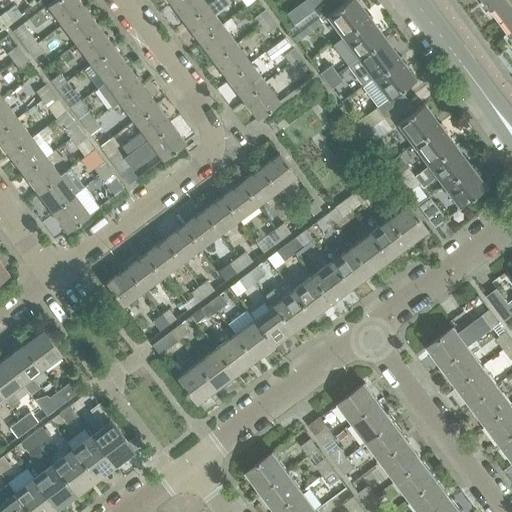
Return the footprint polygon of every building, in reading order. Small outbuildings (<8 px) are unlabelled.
[(78,0),(52,0),(46,5),(61,24),(84,7),(78,0)] [(172,0),(169,3),(184,22),(207,5),(203,0),(172,0)] [(304,0),(312,10),(324,0),(304,0)] [(320,20),(325,17),(340,37),(368,16),(355,0),(345,0),(343,1),(342,0),(324,0),(312,10),(313,11),(320,20)] [(511,0),(484,0),(511,37),(511,0)] [(22,14),(14,3),(2,12),(10,22),(22,14)] [(184,22),(198,41),(221,24),(207,5),(184,22)] [(61,24),(75,43),(75,44),(98,26),(84,7),(61,24)] [(263,9),(254,16),(261,24),(269,18),(263,9)] [(313,11),(289,29),(296,38),(320,20),(313,11)] [(0,13),(0,27),(1,29),(10,22),(2,12),(0,13)] [(340,37),(355,57),(383,37),(368,16),(340,37)] [(267,33),(276,27),(269,18),(261,24),(267,33)] [(21,24),(12,31),(26,50),(35,43),(21,24)] [(198,41),(212,60),(235,43),(221,24),(198,41)] [(75,44),(89,62),(89,63),(113,45),(98,26),(75,44)] [(346,64),(362,85),(399,57),(383,37),(355,57),(346,64)] [(284,38),(266,52),(271,59),(290,45),(284,38)] [(33,59),(42,52),(35,43),(26,50),(33,59)] [(212,60),(226,79),(227,80),(250,62),(235,43),(212,60)] [(89,63),(103,82),(127,64),(113,45),(89,63)] [(15,46),(6,53),(12,61),(21,54),(15,46)] [(292,49),(282,57),(287,64),(298,56),(292,49)] [(18,69),(27,62),(21,54),(12,61),(18,69)] [(293,72),(304,64),(298,56),(287,64),(293,72)] [(360,86),(375,106),(374,107),(375,108),(382,118),(406,99),(399,89),(414,78),(399,57),(362,85),(360,86)] [(227,80),(241,98),(241,99),(264,81),(250,62),(227,80)] [(103,82),(97,86),(111,106),(117,101),(118,101),(141,84),(127,64),(103,82)] [(330,65),(318,73),(324,81),(335,72),(330,65)] [(330,89),(341,80),(335,72),(324,81),(330,89)] [(60,73),(49,81),(55,88),(66,80),(60,73)] [(61,97),(72,88),(66,80),(55,88),(61,97)] [(256,118),(279,101),(264,81),(241,99),(256,118)] [(44,84),(35,91),(41,99),(50,92),(44,84)] [(118,101),(132,120),(155,103),(141,84),(118,101)] [(72,88),(61,97),(69,108),(80,100),(72,88)] [(47,107),(56,100),(50,92),(41,99),(47,107)] [(2,98),(0,99),(0,129),(16,117),(2,98)] [(423,102),(414,109),(406,99),(382,118),(390,128),(396,123),(412,144),(439,123),(423,102)] [(132,120),(146,139),(170,122),(155,103),(132,120)] [(375,108),(367,114),(374,123),(382,118),(375,108)] [(55,118),(54,119),(63,130),(73,122),(65,111),(55,118)] [(88,111),(78,119),(83,127),(94,119),(88,111)] [(16,117),(0,129),(0,143),(8,153),(31,136),(30,136),(16,117)] [(90,135),(100,127),(94,119),(83,127),(90,135)] [(73,122),(63,130),(69,137),(79,130),(73,122)] [(146,139),(121,158),(112,165),(118,173),(128,166),(131,170),(156,152),(161,159),(184,141),(170,122),(146,139)] [(412,144),(427,164),(454,144),(439,123),(412,144)] [(31,136),(8,153),(22,172),(22,173),(45,155),(52,150),(45,141),(49,138),(41,128),(30,136),(31,136)] [(76,146),(85,139),(79,130),(69,137),(76,146)] [(427,164),(442,185),(469,165),(454,144),(427,164)] [(121,158),(116,150),(106,157),(112,165),(121,158)] [(294,175),(277,152),(257,167),(275,190),(294,175)] [(45,155),(22,173),(36,191),(36,192),(59,175),(59,174),(45,155)] [(102,160),(92,168),(98,175),(107,168),(102,160)] [(458,206),(485,186),(469,165),(442,185),(458,206)] [(257,167),(238,182),(256,205),(275,190),(257,167)] [(407,167),(395,176),(401,184),(413,175),(407,167)] [(59,175),(36,192),(51,211),(73,194),(81,188),(82,187),(83,187),(69,168),(67,169),(59,175)] [(104,183),(113,176),(107,168),(98,175),(104,183)] [(407,192),(419,183),(413,175),(401,184),(407,192)] [(113,176),(104,183),(112,195),(122,188),(113,176)] [(379,188),(372,178),(362,185),(370,195),(379,188)] [(238,182),(219,196),(237,219),(256,205),(238,182)] [(353,192),(361,202),(370,195),(362,185),(353,192)] [(73,194),(51,211),(65,230),(88,213),(97,207),(82,187),(81,188),(73,194)] [(433,227),(445,219),(427,195),(415,204),(433,227)] [(218,233),(237,219),(219,196),(200,210),(218,233)] [(320,208),(313,200),(304,206),(311,215),(320,208)] [(425,229),(407,204),(387,219),(406,243),(425,229)] [(341,217),(333,207),(324,214),(332,224),(341,217)] [(200,210),(181,225),(199,248),(218,233),(200,210)] [(315,221),(322,231),(332,224),(324,214),(315,221)] [(387,219),(368,233),(387,258),(406,243),(387,219)] [(290,231),(282,220),(273,227),(281,238),(290,231)] [(181,225),(162,239),(180,262),(199,248),(181,225)] [(266,233),(273,243),(281,238),(273,227),(266,233)] [(368,233),(349,247),(368,272),(387,258),(368,233)] [(303,246),(295,236),(286,243),(293,253),(303,246)] [(162,239),(143,254),(161,277),(180,262),(162,239)] [(276,251),(284,261),(293,253),(286,243),(276,251)] [(349,247),(330,262),(348,287),(368,272),(349,247)] [(252,260),(244,250),(235,257),(243,267),(252,260)] [(143,254),(124,268),(141,291),(161,277),(143,254)] [(228,262),(236,272),(243,267),(235,257),(228,262)] [(330,262),(310,277),(329,301),(348,287),(330,262)] [(264,274),(257,265),(248,272),(255,282),(264,274)] [(105,283),(122,306),(141,291),(124,268),(105,283)] [(238,280),(245,289),(255,282),(248,272),(238,280)] [(310,277),(291,291),(310,315),(329,301),(310,277)] [(214,289),(206,279),(198,286),(205,296),(214,289)] [(190,292),(198,301),(205,296),(198,286),(190,292)] [(265,295),(272,305),(291,330),(310,315),(291,291),(282,298),(275,288),(265,295)] [(511,299),(507,303),(496,288),(486,296),(504,321),(511,314),(511,299)] [(227,304),(219,294),(210,301),(217,311),(227,304)] [(205,315),(208,318),(217,311),(210,301),(200,308),(205,315)] [(272,305),(253,320),(272,344),(291,330),(272,305)] [(175,318),(168,308),(159,315),(167,324),(175,318)] [(200,308),(191,316),(196,323),(205,315),(200,308)] [(227,324),(234,334),(252,359),(272,344),(253,320),(246,310),(227,324)] [(475,340),(497,323),(487,310),(457,333),(453,327),(426,347),(441,367),(476,341),(475,340)] [(152,320),(160,330),(167,324),(159,315),(152,320)] [(188,333),(181,323),(171,330),(178,340),(188,333)] [(42,330),(22,345),(40,369),(60,354),(42,330)] [(151,345),(159,355),(178,340),(171,330),(151,345)] [(511,342),(504,332),(496,339),(504,350),(511,343),(511,342)] [(234,334),(215,348),(234,373),(252,359),(234,334)] [(473,353),(481,348),(476,341),(441,367),(455,386),(482,366),(473,353)] [(3,359),(21,383),(29,393),(38,386),(31,376),(40,369),(22,345),(3,359)] [(215,348),(196,363),(214,388),(234,373),(215,348)] [(0,361),(0,395),(2,398),(9,408),(19,400),(12,390),(21,383),(3,359),(0,361)] [(196,363),(176,378),(194,402),(214,388),(196,363)] [(455,386),(456,386),(470,405),(497,385),(482,366),(455,386)] [(75,394),(67,383),(57,391),(65,401),(75,394)] [(364,384),(338,403),(353,422),(379,403),(364,384)] [(470,405),(470,406),(484,424),(511,404),(497,385),(470,405)] [(47,399),(55,409),(65,401),(57,391),(49,397),(47,399)] [(46,394),(34,398),(47,415),(55,409),(47,399),(49,397),(46,394)] [(353,422),(353,423),(367,442),(393,422),(379,403),(353,422)] [(99,404),(89,410),(102,428),(92,435),(113,464),(133,449),(127,442),(127,441),(99,404)] [(484,424),(485,425),(499,443),(511,433),(511,405),(511,404),(484,424)] [(69,405),(58,413),(66,423),(77,415),(69,405)] [(38,422),(30,412),(19,421),(27,431),(38,422)] [(323,446),(334,438),(319,418),(308,426),(323,446)] [(10,428),(18,438),(27,431),(19,421),(10,428)] [(367,442),(381,461),(407,442),(393,422),(367,442)] [(49,437),(41,426),(31,434),(39,444),(49,437)] [(511,433),(499,443),(499,444),(511,461),(511,433)] [(34,443),(36,446),(39,444),(31,434),(20,441),(26,449),(34,443)] [(92,435),(73,450),(94,478),(113,464),(92,435)] [(135,435),(127,441),(127,442),(133,449),(141,443),(136,435),(135,435)] [(317,450),(310,440),(301,447),(308,456),(317,450)] [(407,442),(381,461),(396,480),(422,461),(407,442)] [(36,446),(29,452),(31,455),(44,457),(47,455),(39,444),(36,446)] [(341,447),(330,455),(337,464),(348,456),(341,447)] [(73,450),(54,464),(75,492),(94,478),(73,450)] [(272,452),(246,472),(261,491),(287,472),(272,452)] [(10,465),(2,455),(0,456),(0,472),(0,473),(10,465)] [(346,475),(356,468),(348,456),(337,464),(346,475)] [(323,458),(314,464),(323,475),(331,469),(323,458)] [(396,480),(396,481),(410,500),(436,480),(422,461),(396,480)] [(54,464),(34,479),(55,507),(75,492),(54,464)] [(330,485),(339,478),(331,469),(323,475),(330,485)] [(261,491),(275,510),(301,491),(287,472),(261,491)] [(34,479),(15,493),(29,511),(49,511),(55,507),(34,479)] [(410,500),(419,511),(433,511),(450,500),(436,480),(410,500)] [(0,487),(0,511),(29,511),(15,493),(7,482),(0,487)] [(368,485),(358,493),(366,503),(376,495),(368,485)] [(275,510),(276,511),(313,511),(316,510),(301,491),(275,510)] [(372,511),(374,511),(383,505),(376,495),(366,503),(372,511)] [(352,496),(343,503),(349,511),(353,511),(360,507),(352,496)] [(433,511),(459,511),(450,500),(433,511)]
